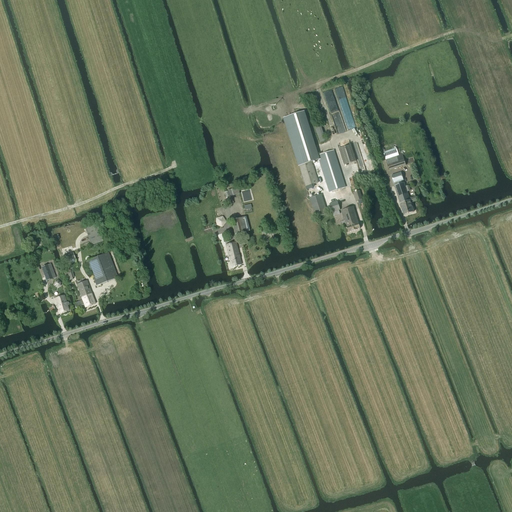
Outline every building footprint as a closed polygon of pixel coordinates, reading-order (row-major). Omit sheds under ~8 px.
[(304,111),(283,118),(298,166),(299,166),(312,163),(311,162),(319,160),(329,193),(345,188),(333,151),(318,155),(304,111)] [(322,130),(321,125),(315,127),(320,143),(326,140),(322,130)] [(356,162),(351,146),(339,150),(344,165),(356,162)] [(389,171),(406,165),(405,162),(402,155),(399,155),(396,148),(383,152),(389,171)] [(312,163),(299,166),(307,190),(313,188),(312,185),(314,184),(318,183),(312,163)] [(401,172),(391,176),(394,184),(404,181),(401,172)] [(417,201),(415,196),(410,198),(404,183),(394,186),(404,215),(414,212),(411,203),(417,201)] [(321,195),(309,198),(315,218),(327,214),(321,195)] [(337,201),(329,204),(332,213),(340,210),(337,201)] [(360,229),(353,207),(341,211),(344,221),(341,222),(342,225),(346,224),(348,232),(360,229)] [(223,217),(216,218),(216,225),(222,228),(226,222),(223,217)] [(249,231),(245,217),(231,221),(234,235),(249,231)] [(84,227),(91,245),(103,241),(96,222),(84,227)] [(236,242),(225,245),(231,267),(241,265),(236,242)] [(73,280),(70,271),(77,269),(77,267),(73,253),(63,256),(66,266),(65,266),(67,271),(64,273),(66,282),(73,280)] [(108,253),(87,261),(96,286),(118,278),(108,253)] [(46,281),(56,278),(51,264),(41,268),(46,281)] [(82,300),(74,304),(75,308),(84,305),(85,308),(95,304),(91,294),(87,281),(76,285),(82,300)] [(64,295),(54,298),(59,313),(69,310),(67,306),(68,305),(69,305),(69,304),(69,303),(68,302),(67,302),(66,302),(64,295)]
